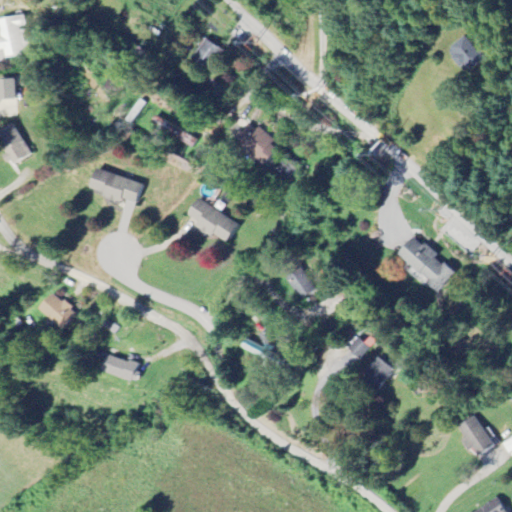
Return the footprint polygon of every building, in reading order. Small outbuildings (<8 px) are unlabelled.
[(0,21),(0,28),(2,39),(0,38),(0,50),(0,52),(5,51),(6,59),(32,54),(25,17),(0,21)] [(489,61),(473,35),(450,50),(466,76),(489,61)] [(194,59),(210,72),(226,53),(209,39),(194,59)] [(0,79),(0,101),(18,101),(18,79),(0,79)] [(238,140),(267,167),(283,150),(253,123),(238,140)] [(0,133),(0,139),(12,167),(32,158),(17,126),(0,133)] [(93,192),(140,208),(147,187),(101,171),(93,192)] [(199,230),(233,244),(243,222),(198,203),(192,218),(202,223),(199,230)] [(401,256),(443,293),(459,274),(418,237),(401,256)] [(318,293),(306,272),(289,282),(302,303),(318,293)] [(43,311),(68,332),(82,316),(57,294),(43,311)] [(362,361),(376,339),(360,330),(347,351),(362,361)] [(142,365),(108,357),(104,374),(142,384),(144,374),(140,373),(142,365)] [(368,377),(388,386),(397,367),(377,358),(368,377)] [(466,442),(482,461),(499,448),(476,418),(461,430),(469,439),(466,442)] [(507,511),(501,500),(480,511),(507,511)]
